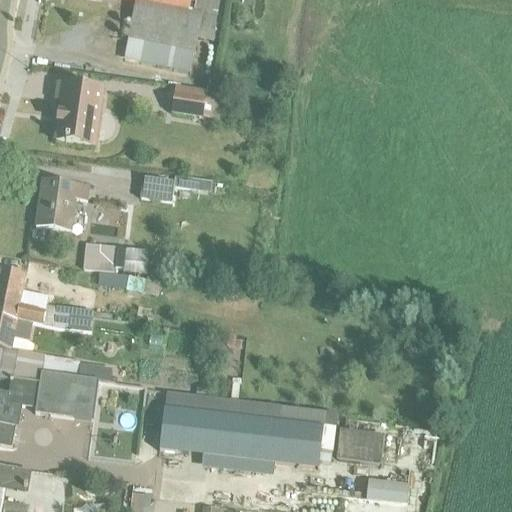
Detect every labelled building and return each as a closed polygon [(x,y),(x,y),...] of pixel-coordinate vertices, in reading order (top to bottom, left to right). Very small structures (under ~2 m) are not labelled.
[(95,0),(103,2),(103,0),(116,0),(121,1),(121,3),(135,6),(124,61),(190,75),(197,41),(213,44),(220,2),(224,2),(224,0),(95,0)] [(175,87),(170,116),(219,124),(223,104),(205,101),(207,93),(175,87)] [(62,104),(56,144),(97,150),(105,95),(59,88),(57,103),(62,104)] [(143,181),(140,203),(171,207),(174,189),(208,193),(209,183),(175,178),(174,186),(143,181)] [(43,183),(36,231),(73,236),(77,203),(89,204),(90,190),(43,183)] [(94,223),(116,224),(117,204),(94,203),(94,223)] [(86,249),(84,273),(115,276),(117,252),(86,249)] [(124,249),(123,273),(148,275),(150,251),(124,249)] [(0,321),(32,327),(33,328),(60,333),(90,334),(93,312),(46,309),(48,299),(24,294),(27,280),(2,274),(1,281),(0,280),(0,321)] [(100,290),(125,290),(125,276),(100,276),(100,290)] [(128,278),(126,292),(159,297),(161,284),(128,278)] [(226,296),(224,307),(247,310),(248,299),(226,296)] [(0,321),(0,381),(10,383),(40,386),(41,376),(99,384),(111,386),(112,372),(80,368),(81,364),(26,354),(28,345),(32,327),(0,321)] [(0,448),(12,451),(16,430),(18,431),(22,409),(36,411),(35,417),(93,425),(99,384),(41,376),(40,386),(10,383),(8,396),(0,394),(0,448)] [(165,412),(160,454),(318,472),(319,468),(330,470),(338,416),(281,410),(279,425),(165,412)] [(340,433),(337,463),(380,467),(383,437),(340,433)] [(399,464),(402,438),(384,436),(381,461),(399,464)] [(0,467),(0,491),(7,493),(28,497),(31,474),(0,467)] [(369,482),(366,502),(408,507),(410,487),(369,482)] [(149,511),(151,499),(134,496),(131,511),(149,511)]
